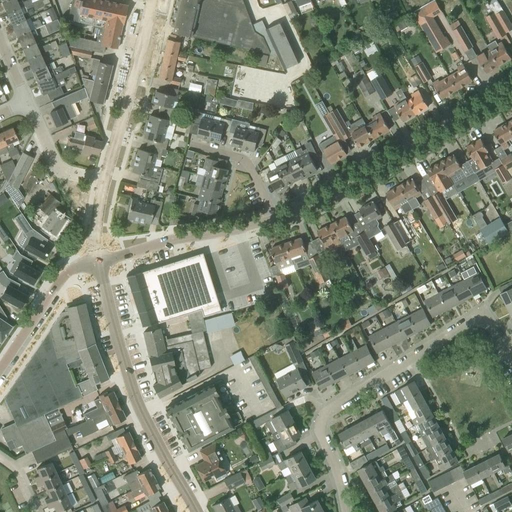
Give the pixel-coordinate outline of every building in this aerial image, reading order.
[(6,0),(1,2),(6,14),(32,3),(31,3),(30,0),(27,0),(23,2),(22,0),(17,2),(16,0),(6,0)] [(6,14),(11,25),(25,19),(23,14),(27,12),(26,10),(33,7),(34,10),(44,6),(41,0),(37,0),(31,3),(32,3),(6,14)] [(103,36),(101,45),(117,49),(122,24),(123,24),(127,6),(101,0),(71,0),(68,18),(77,20),(76,22),(101,28),(100,32),(103,36)] [(175,0),(170,26),(173,27),(172,32),(182,35),(268,54),(277,56),(265,29),(261,21),(252,25),(242,0),(175,0)] [(282,4),(290,22),(298,18),(290,0),(282,4)] [(416,12),(435,54),(451,47),(432,5),(416,12)] [(381,18),(383,24),(399,17),(396,11),(381,18)] [(495,15),(505,33),(511,28),(511,26),(503,11),(495,15)] [(486,17),(494,30),(501,26),(493,13),(486,17)] [(11,25),(17,37),(30,31),(25,19),(11,25)] [(31,23),(34,29),(35,29),(42,26),(39,19),(31,23)] [(44,25),(45,28),(48,34),(61,29),(56,19),(47,24),(44,25)] [(399,21),(404,29),(408,26),(404,19),(399,21)] [(281,22),(265,29),(277,56),(283,69),(300,62),(281,22)] [(461,26),(452,31),(464,52),(473,47),(461,26)] [(17,37),(22,48),(35,42),(33,37),(37,35),(36,32),(35,29),(34,29),(30,31),(17,37)] [(366,37),(363,32),(360,33),(359,32),(356,34),(360,41),(366,37)] [(167,39),(164,53),(176,55),(176,54),(177,53),(180,36),(170,34),(169,40),(167,39)] [(69,38),(68,42),(69,46),(75,47),(92,51),(93,44),(93,43),(69,38)] [(42,46),(44,52),(57,47),(54,41),(49,43),(42,46)] [(490,50),(489,50),(498,66),(511,58),(502,42),(497,45),(495,41),(487,45),(490,50)] [(22,48),(27,60),(40,54),(35,42),(22,48)] [(57,46),(62,58),(69,55),(65,43),(57,46)] [(333,47),(336,54),(342,51),(339,44),(333,47)] [(352,49),(356,55),(363,51),(359,45),(352,49)] [(75,47),(69,46),(72,55),(90,59),(92,51),(75,48),(75,47)] [(498,66),(489,50),(484,53),(484,52),(476,56),(486,73),(498,66)] [(457,51),(452,53),(455,60),(460,58),(457,51)] [(164,53),(161,65),(173,69),(175,58),(177,59),(176,60),(184,62),(186,55),(177,53),(176,54),(176,55),(164,53)] [(27,60),(32,71),(45,65),(40,54),(27,60)] [(258,54),(255,63),(265,65),(267,56),(258,54)] [(411,60),(415,66),(422,63),(418,56),(411,60)] [(88,100),(93,101),(102,103),(112,66),(98,62),(99,60),(92,58),(88,74),(94,75),(93,81),(87,79),(82,78),(88,99),(88,100)] [(345,69),(341,61),(336,64),(340,72),(345,69)] [(422,63),(415,66),(413,67),(423,83),(432,78),(423,62),(422,63)] [(32,71),(37,83),(62,72),(59,66),(52,69),(49,63),(45,65),(32,71)] [(458,70),(448,76),(457,90),(472,81),(463,64),(456,68),(458,70)] [(173,69),(161,65),(158,78),(170,81),(169,83),(178,85),(180,78),(173,77),(172,78),(171,78),(173,69)] [(74,67),(68,70),(70,75),(76,72),(74,67)] [(62,72),(37,83),(42,95),(60,87),(57,81),(70,75),(68,70),(68,69),(62,72)] [(366,74),(382,101),(392,95),(381,75),(380,75),(376,69),(366,74)] [(355,80),(364,97),(375,92),(365,74),(362,70),(353,75),(356,79),(355,80)] [(407,78),(413,88),(422,84),(416,73),(407,78)] [(256,75),(255,85),(275,87),(276,78),(256,75)] [(317,75),(309,80),(314,88),(322,84),(317,75)] [(457,90),(448,76),(439,81),(438,80),(432,83),(441,99),(457,90)] [(207,78),(203,94),(214,97),(217,81),(207,78)] [(71,104),(88,97),(85,87),(51,102),(55,110),(50,112),(56,126),(67,122),(67,121),(76,116),(71,104)] [(158,111),(161,112),(174,115),(176,109),(171,108),(173,102),(176,102),(177,95),(178,90),(171,88),(170,93),(168,92),(167,94),(156,91),(154,97),(153,96),(151,103),(160,105),(158,111)] [(412,97),(407,100),(415,114),(428,107),(418,90),(410,95),(412,97)] [(191,96),(193,100),(198,101),(199,93),(192,92),(191,96)] [(415,114),(407,100),(405,96),(400,99),(400,101),(393,105),(403,121),(415,114)] [(257,112),(265,114),(267,106),(259,104),(257,112)] [(329,113),(328,113),(344,140),(351,136),(358,147),(373,139),(365,125),(359,129),(357,126),(349,130),(336,109),(333,111),(329,113)] [(146,120),(145,126),(165,131),(167,125),(171,126),(174,115),(161,112),(160,118),(149,115),(148,120),(146,120)] [(202,139),(208,141),(213,121),(214,116),(197,112),(194,123),(200,125),(197,137),(202,138),(202,139)] [(328,113),(322,117),(335,140),(322,148),(331,163),(347,154),(340,142),(344,140),(328,113)] [(373,121),(365,125),(373,139),(389,129),(380,113),(371,118),(373,121)] [(213,121),(208,141),(214,143),(215,141),(220,142),(223,131),(229,132),(231,121),(221,118),(220,122),(213,121)] [(86,121),(89,130),(96,128),(92,119),(86,121)] [(236,148),(242,150),(247,131),(249,123),(232,119),(231,121),(231,123),(229,132),(234,134),(231,145),(237,147),(236,148)] [(511,120),(493,132),(504,150),(509,147),(506,142),(511,138),(511,120)] [(154,141),(152,147),(162,149),(162,150),(165,150),(168,139),(164,138),(165,131),(145,126),(143,132),(145,133),(143,138),(154,141)] [(247,131),(242,150),(249,152),(249,150),(254,151),(259,133),(265,135),(266,130),(255,127),(254,132),(247,131)] [(13,128),(0,133),(5,146),(7,150),(8,151),(10,157),(18,153),(15,147),(14,148),(11,143),(18,140),(13,128)] [(82,149),(81,153),(90,155),(90,153),(99,155),(102,142),(94,140),(94,138),(85,136),(84,141),(70,137),(68,146),(82,149)] [(494,162),(487,151),(488,151),(481,139),(466,147),(473,159),(467,162),(474,174),(494,162)] [(135,154),(133,160),(153,165),(155,159),(159,160),(161,156),(166,157),(167,151),(165,150),(162,150),(162,149),(152,147),(150,146),(148,152),(138,149),(136,154),(135,154)] [(317,170),(312,160),(318,157),(312,146),(302,151),(301,148),(294,151),(307,177),(313,174),(312,173),(317,170)] [(284,156),(287,162),(296,181),(301,178),(301,180),(307,177),(294,151),(284,156)] [(22,153),(4,188),(12,199),(33,158),(22,153)] [(500,160),(506,170),(511,167),(511,155),(511,153),(500,160)] [(466,177),(463,170),(454,154),(440,162),(453,184),(466,177)] [(207,170),(205,176),(226,182),(227,175),(226,175),(227,170),(216,167),(217,161),(206,158),(203,169),(207,170)] [(142,175),(141,181),(153,184),(156,173),(152,172),(153,165),(133,160),(131,166),(133,167),(132,172),(142,175)] [(277,168),(286,187),(292,184),(291,183),(296,181),(287,162),(277,167),(277,168)] [(453,184),(440,162),(427,170),(436,186),(441,183),(444,189),(453,184)] [(502,166),(494,170),(503,184),(510,179),(502,166)] [(286,187),(277,168),(271,171),(269,167),(265,170),(275,191),(280,189),(281,190),(286,187)] [(203,175),(200,187),(221,192),(222,188),(224,188),(226,182),(205,176),(203,175)] [(412,178),(399,186),(407,200),(412,209),(420,205),(415,198),(422,194),(417,187),(412,178)] [(139,187),(152,190),(153,184),(141,181),(139,187)] [(399,186),(385,194),(390,203),(396,212),(402,208),(405,214),(412,209),(407,200),(399,186)] [(197,199),(199,199),(220,204),(221,198),(220,197),(221,192),(200,187),(197,199)] [(433,197),(443,214),(451,229),(455,226),(450,218),(454,215),(450,209),(451,209),(441,191),(440,191),(432,196),(433,197)] [(47,216),(41,226),(56,236),(66,220),(53,211),(60,202),(50,195),(42,204),(39,201),(35,206),(47,216)] [(132,221),(138,223),(143,202),(137,201),(137,199),(130,197),(128,206),(130,207),(127,218),(132,220),(132,221)] [(435,218),(443,214),(433,197),(425,202),(435,218)] [(199,199),(197,205),(193,204),(191,215),(202,218),(204,212),(215,215),(217,210),(218,210),(220,204),(199,199)] [(143,202),(138,223),(144,224),(145,223),(150,224),(152,214),(159,215),(162,202),(150,200),(149,204),(143,202)] [(360,212),(354,215),(368,239),(374,235),(371,230),(378,226),(379,223),(377,220),(382,216),(373,201),(359,210),(360,212)] [(21,213),(14,218),(26,237),(20,247),(27,252),(26,254),(36,260),(37,258),(42,261),(48,251),(43,248),(47,242),(31,228),(21,213)] [(346,217),(331,224),(342,244),(343,244),(353,239),(350,234),(354,232),(346,217)] [(393,222),(406,243),(413,239),(400,218),(393,222)] [(509,233),(500,218),(479,230),(489,245),(509,233)] [(384,227),(398,250),(406,244),(393,222),(384,227)] [(342,244),(331,224),(317,232),(327,252),(342,245),(341,245),(342,244)] [(356,237),(365,255),(374,251),(365,233),(356,237)] [(301,238),(286,243),(291,258),(292,262),(302,259),(301,258),(307,255),(305,247),(303,244),(301,238)] [(286,243),(270,249),(276,265),(278,265),(279,269),(289,266),(293,265),(292,262),(291,258),(286,243)] [(462,249),(458,252),(461,258),(466,256),(462,249)] [(15,261),(9,271),(19,277),(18,278),(27,283),(28,282),(32,284),(33,282),(35,283),(39,274),(38,274),(39,272),(29,267),(32,261),(19,254),(17,250),(16,250),(12,259),(15,261)] [(202,254),(126,278),(142,328),(187,314),(200,310),(202,317),(220,312),(202,254)] [(322,267),(317,255),(308,259),(313,270),(319,284),(328,280),(322,267)] [(320,258),(323,265),(330,263),(326,255),(320,258)] [(390,263),(387,265),(394,279),(398,277),(390,263)] [(2,271),(0,272),(0,284),(0,285),(6,288),(1,297),(9,301),(8,303),(17,307),(17,306),(20,307),(26,296),(16,290),(20,284),(7,277),(2,271)] [(276,276),(281,289),(288,287),(284,273),(276,276)] [(477,273),(464,279),(473,296),(486,289),(477,273)] [(464,279),(451,286),(459,303),(473,296),(464,279)] [(500,294),(506,305),(511,302),(511,280),(509,282),(511,288),(500,294)] [(448,288),(438,293),(437,293),(446,310),(459,303),(451,286),(448,288)] [(437,293),(424,300),(433,317),(446,310),(437,293)] [(379,302),(374,305),(377,310),(380,308),(382,307),(379,302)] [(97,390),(97,389),(94,390),(92,385),(108,379),(94,343),(84,303),(67,308),(68,311),(61,313),(52,325),(53,329),(49,330),(4,398),(16,426),(1,433),(5,442),(11,439),(15,448),(21,445),(25,454),(55,440),(49,427),(47,428),(44,415),(97,390)] [(364,308),(367,314),(374,310),(371,304),(364,308)] [(0,341),(1,342),(5,336),(7,333),(11,327),(4,322),(5,319),(3,318),(4,316),(5,315),(0,306),(0,341)] [(382,312),(386,319),(391,316),(387,309),(382,312)] [(422,309),(408,316),(417,332),(430,325),(422,309)] [(153,330),(143,332),(149,357),(152,368),(152,370),(155,384),(158,394),(157,394),(159,397),(168,392),(199,375),(198,370),(210,367),(203,334),(202,332),(206,331),(207,334),(219,331),(216,318),(203,321),(202,317),(200,310),(187,314),(187,315),(191,334),(166,339),(166,336),(162,337),(160,328),(153,330)] [(408,316),(395,322),(404,339),(417,332),(408,316)] [(307,325),(311,333),(312,333),(314,338),(322,334),(317,321),(307,325)] [(349,321),(341,324),(344,330),(352,325),(349,321)] [(395,322),(382,329),(390,346),(404,339),(395,322)] [(390,346),(382,329),(369,336),(377,352),(390,346)] [(285,345),(293,366),(303,361),(294,342),(296,341),(293,335),(283,340),(285,345)] [(330,342),(334,350),(340,347),(336,339),(330,342)] [(347,342),(352,352),(360,368),(374,361),(365,345),(357,349),(352,339),(347,342)] [(235,364),(246,359),(242,350),(231,355),(235,364)] [(352,352),(339,358),(347,375),(360,368),(352,352)] [(249,358),(276,409),(281,406),(254,355),(249,358)] [(339,358),(325,365),(334,382),(347,375),(339,358)] [(334,382),(325,365),(312,372),(321,389),(334,382)] [(276,379),(286,397),(307,386),(297,368),(276,379)] [(401,404),(408,399),(420,393),(414,381),(394,392),(401,404)] [(217,396),(218,396),(212,384),(165,409),(171,420),(172,420),(177,430),(176,430),(182,441),(183,441),(188,451),(234,428),(228,417),(229,417),(223,405),(222,406),(217,396)] [(82,414),(86,421),(119,405),(112,392),(107,394),(106,392),(98,396),(99,398),(93,401),(96,408),(82,414)] [(408,399),(414,411),(427,404),(420,393),(408,399)] [(381,399),(387,411),(392,408),(386,396),(381,399)] [(415,425),(417,424),(433,415),(427,404),(414,411),(409,414),(415,425)] [(55,440),(31,451),(37,463),(72,448),(66,436),(79,430),(82,438),(97,430),(95,425),(105,419),(109,427),(125,419),(125,418),(125,419),(119,405),(86,421),(77,426),(67,429),(53,435),(55,440)] [(387,411),(393,422),(398,419),(392,408),(387,411)] [(271,434),(276,432),(292,423),(286,411),(278,415),(275,410),(252,422),(255,428),(265,423),(271,434)] [(382,410),(371,416),(379,431),(385,428),(393,441),(398,438),(382,410)] [(426,434),(439,427),(433,415),(417,424),(415,425),(418,431),(421,437),(426,434)] [(371,416),(360,422),(368,437),(379,431),(371,416)] [(63,421),(49,427),(53,435),(67,429),(63,421)] [(360,422),(349,428),(357,442),(363,439),(366,444),(371,442),(371,443),(372,443),(368,437),(360,422)] [(292,423),(276,432),(279,438),(272,442),(278,453),(296,444),(293,439),(299,436),(292,423)] [(426,442),(428,448),(445,438),(439,427),(426,434),(430,440),(426,442)] [(357,442),(349,428),(338,434),(341,440),(340,441),(342,443),(343,443),(346,449),(347,448),(346,448),(352,445),(356,451),(361,449),(357,442)] [(240,431),(238,433),(239,437),(242,438),(245,438),(247,435),(246,432),(243,430),(240,431)] [(399,434),(406,445),(411,442),(405,431),(399,434)] [(119,436),(116,438),(122,451),(134,445),(128,432),(119,436)] [(511,434),(503,439),(509,451),(511,449),(511,434)] [(435,459),(452,450),(449,444),(450,444),(450,443),(448,439),(447,438),(446,439),(445,438),(428,448),(432,454),(429,455),(432,460),(435,459)] [(406,445),(412,457),(417,453),(415,449),(418,447),(414,440),(411,442),(406,445)] [(195,466),(203,481),(213,476),(215,480),(226,474),(220,462),(224,460),(216,443),(200,452),(205,461),(195,466)] [(387,444),(375,451),(378,455),(389,449),(387,444)] [(122,451),(118,453),(119,455),(123,454),(128,464),(132,463),(141,459),(134,445),(122,451)] [(398,452),(403,461),(408,458),(402,446),(393,451),(395,454),(398,452)] [(452,450),(435,459),(441,471),(458,461),(452,450)] [(68,454),(73,465),(79,462),(78,461),(73,451),(68,454)] [(375,451),(365,456),(367,461),(378,455),(375,451)] [(284,478),(291,474),(307,466),(300,452),(276,464),(280,471),(281,471),(284,478)] [(412,457),(418,468),(424,465),(417,453),(412,457)] [(499,454),(487,460),(494,472),(502,468),(505,474),(511,471),(508,464),(505,466),(499,454)] [(116,461),(114,455),(113,455),(107,458),(110,464),(116,461)] [(249,458),(252,465),(259,462),(255,455),(249,458)] [(364,455),(349,463),(353,469),(367,461),(365,456),(364,455)] [(257,463),(261,471),(275,464),(271,456),(270,457),(257,463)] [(82,459),(78,461),(79,462),(82,470),(86,468),(82,459)] [(487,460),(475,466),(482,478),(494,472),(487,460)] [(358,470),(364,482),(378,474),(378,475),(384,471),(385,471),(382,466),(379,468),(375,461),(358,470)] [(34,478),(36,482),(56,473),(51,462),(36,469),(39,475),(34,478)] [(73,465),(79,476),(82,474),(84,474),(82,470),(79,462),(73,465)] [(424,465),(418,468),(425,480),(430,477),(424,465)] [(460,465),(455,468),(460,479),(466,476),(464,472),(460,465)] [(307,466),(291,474),(294,481),(287,484),(291,491),(314,479),(307,466)] [(475,466),(464,472),(466,476),(470,484),(482,478),(475,466)] [(455,468),(449,471),(455,482),(460,479),(455,468)] [(136,470),(124,477),(131,491),(154,479),(149,469),(140,473),(139,474),(136,470)] [(409,472),(415,483),(421,480),(414,469),(409,472)] [(364,482),(370,493),(384,486),(394,480),(391,474),(387,476),(384,471),(378,475),(378,474),(364,482)] [(449,471),(444,473),(449,484),(455,482),(449,471)] [(223,481),(228,491),(244,482),(240,472),(223,481)] [(43,484),(46,491),(62,484),(56,473),(36,482),(38,487),(43,484)] [(444,473),(439,476),(444,487),(449,484),(444,473)] [(77,477),(83,488),(88,485),(82,474),(79,476),(77,477)] [(87,477),(92,489),(99,486),(94,474),(87,477)] [(439,476),(433,479),(439,490),(444,487),(439,476)] [(255,478),(253,479),(252,481),(258,491),(264,488),(258,478),(255,478)] [(133,489),(131,491),(128,492),(131,498),(144,492),(146,496),(159,489),(154,479),(133,489)] [(439,490),(433,479),(428,481),(433,492),(439,490)] [(421,480),(415,483),(421,494),(427,491),(421,480)] [(511,482),(501,488),(504,494),(511,489),(511,482)] [(44,500),(46,504),(67,495),(62,484),(46,491),(49,498),(44,500)] [(92,489),(101,506),(107,503),(111,501),(103,484),(100,486),(99,486),(92,489)] [(370,493),(376,504),(400,491),(397,484),(386,490),(384,486),(370,493)] [(88,485),(83,488),(90,503),(95,501),(88,485)] [(501,488),(490,494),(492,500),(504,494),(501,488)] [(404,498),(400,491),(376,504),(380,511),(388,511),(402,505),(400,500),(404,498)] [(276,500),(280,507),(293,500),(289,493),(276,500)] [(492,500),(490,494),(478,500),(480,505),(492,500)] [(67,495),(46,504),(48,509),(54,507),(56,511),(59,511),(72,506),(67,495)] [(493,504),(497,511),(511,505),(507,496),(493,504)] [(212,506),(215,511),(239,511),(236,505),(232,506),(228,498),(212,506)] [(427,503),(430,509),(435,506),(441,503),(437,498),(427,503)] [(322,511),(316,500),(304,507),(300,500),(288,507),(290,511),(322,511)] [(167,511),(163,502),(148,509),(149,511),(167,511)] [(107,503),(101,506),(103,511),(125,511),(123,506),(117,509),(115,506),(110,509),(107,503)] [(430,509),(432,511),(445,511),(441,503),(435,506),(430,509)]
